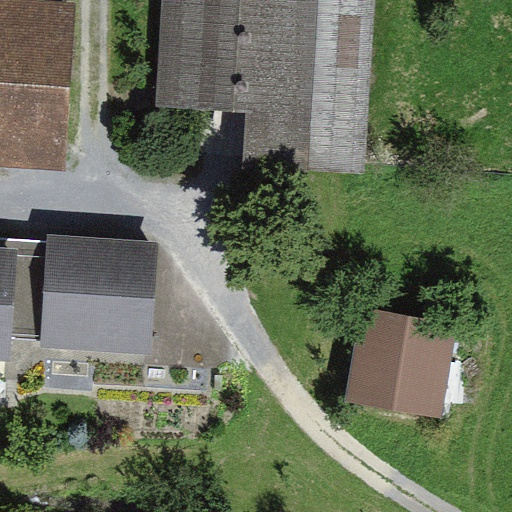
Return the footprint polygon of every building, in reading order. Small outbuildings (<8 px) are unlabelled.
[(0,0),(0,160),(67,165),(77,0),(0,0)] [(166,0),(160,99),(231,103),(227,177),(365,185),(376,0),(166,0)] [(42,345),(152,352),(159,241),(49,234),(42,345)] [(0,355),(8,356),(15,242),(0,241),(0,355)] [(345,392),(442,409),(458,317),(361,300),(345,392)]
